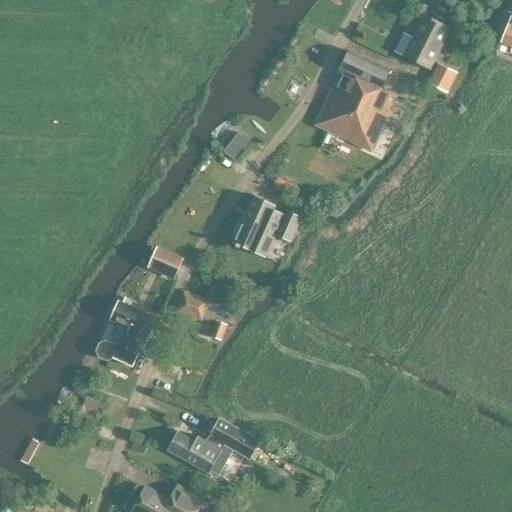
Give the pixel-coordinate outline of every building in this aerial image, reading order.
[(230,4),(226,1),(221,10),(230,15),(234,6),(230,4)] [(423,14),(427,7),(427,6),(419,2),(419,3),(415,10),(423,14)] [(422,15),(402,56),(430,71),(451,29),(422,15)] [(511,25),(508,24),(500,43),(511,47),(511,25)] [(315,125),(373,151),(397,97),(382,90),(390,70),(349,51),(339,73),(343,74),(338,86),(334,84),(315,125)] [(446,92),(456,72),(438,63),(428,83),(446,92)] [(252,145),(237,134),(223,153),(238,164),(252,145)] [(280,173),(272,188),(292,198),(300,184),(280,173)] [(284,214),(272,209),(274,204),(253,195),(232,243),(254,252),(256,247),(267,252),(274,236),(290,242),(302,216),(286,209),(284,214)] [(186,261),(156,247),(147,267),(178,280),(186,261)] [(219,304),(184,292),(177,312),(202,320),(203,319),(213,322),(219,304)] [(159,319),(116,301),(109,320),(126,327),(119,344),(113,345),(105,341),(99,344),(96,351),(98,356),(106,360),(111,358),(132,367),(138,352),(143,354),(159,319)] [(216,321),(211,336),(221,340),(227,325),(216,321)] [(95,417),(103,399),(93,394),(84,412),(95,417)] [(259,442),(217,419),(206,441),(197,436),(194,441),(177,431),(166,451),(217,479),(233,450),(250,460),(259,442)] [(40,444),(32,440),(20,461),(27,465),(28,466),(29,465),(40,444)] [(132,511),(195,511),(202,501),(180,489),(173,503),(145,488),(132,511)] [(20,511),(19,511),(18,511),(0,500),(0,511),(20,511)]
